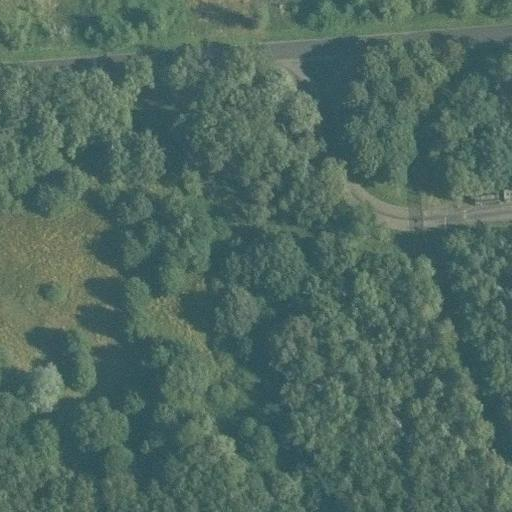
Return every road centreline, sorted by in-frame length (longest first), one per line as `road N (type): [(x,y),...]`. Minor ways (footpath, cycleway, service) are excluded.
road 1 (unclassified): [(0,74),(511,34)]
road 2 (unknown): [(305,50),(361,165),(375,178),(422,201),(511,198)]
